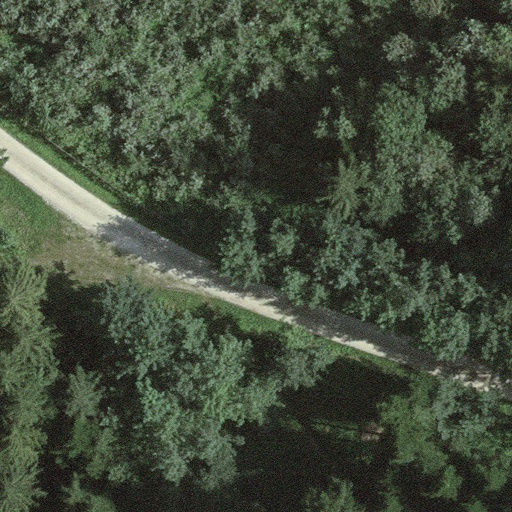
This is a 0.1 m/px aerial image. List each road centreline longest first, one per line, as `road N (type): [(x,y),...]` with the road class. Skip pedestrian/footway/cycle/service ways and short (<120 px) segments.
road 1 (track): [(511,384),(191,265),(0,155)]
road 2 (track): [(0,265),(191,265)]
